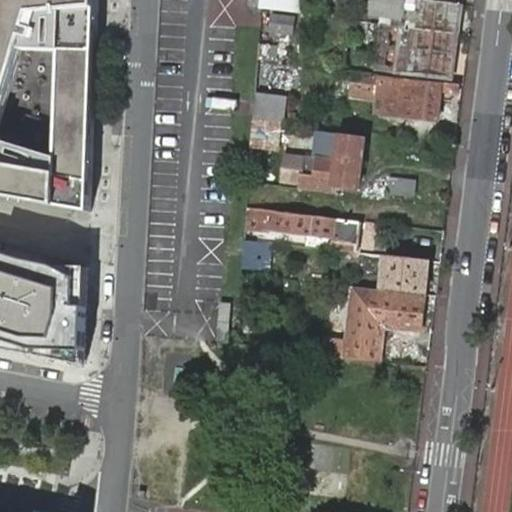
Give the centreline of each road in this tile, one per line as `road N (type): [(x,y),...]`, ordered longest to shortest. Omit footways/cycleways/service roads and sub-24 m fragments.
road 1 (tertiary): [(505,0),(441,511)]
road 2 (residential): [(146,0),(123,401)]
road 3 (residential): [(123,401),(0,378)]
